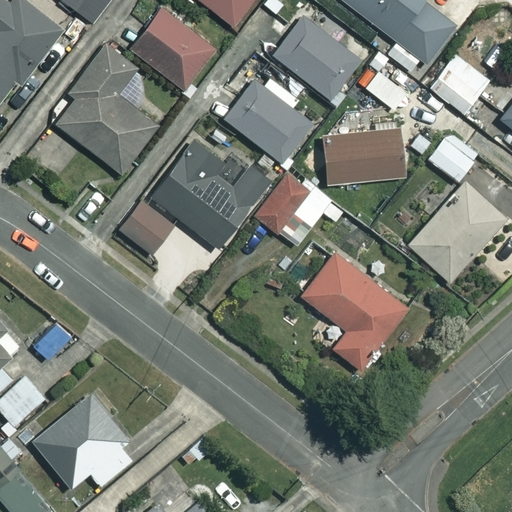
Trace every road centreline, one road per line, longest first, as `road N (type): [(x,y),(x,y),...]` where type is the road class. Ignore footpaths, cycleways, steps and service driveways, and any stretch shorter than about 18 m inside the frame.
road 1 (residential): [(362,490),(0,217)]
road 2 (residential): [(362,490),(511,349)]
